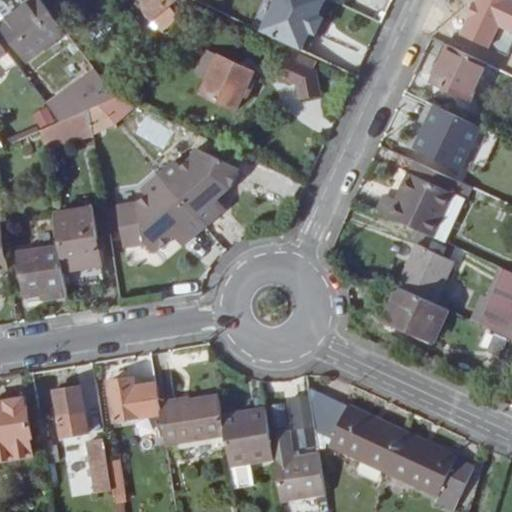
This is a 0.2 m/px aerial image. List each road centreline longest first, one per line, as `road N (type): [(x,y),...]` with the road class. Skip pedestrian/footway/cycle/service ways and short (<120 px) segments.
road 1 (residential): [(297,270),(419,0)]
road 2 (residential): [(0,354),(232,317)]
road 3 (residential): [(301,338),(511,432)]
